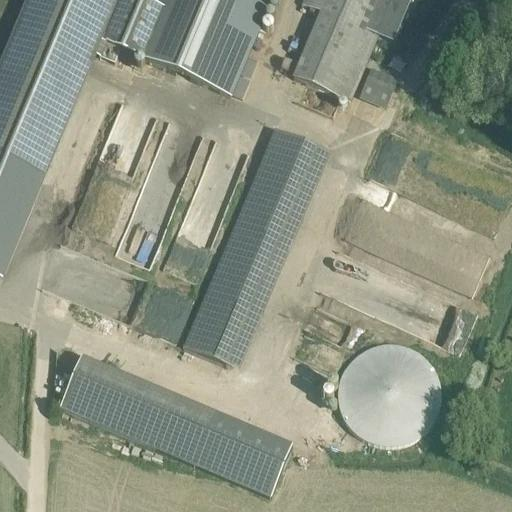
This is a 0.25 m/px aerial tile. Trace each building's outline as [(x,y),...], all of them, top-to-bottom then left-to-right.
[(27,0),(0,66),(0,282),(3,284),(4,284),(17,252),(46,182),(97,60),(115,68),(121,54),(127,56),(148,5),(135,0),(27,0)] [(150,0),(148,5),(127,56),(230,99),(271,0),(150,0)] [(320,17),(293,81),(351,105),(362,79),(393,0),(306,0),(302,10),(320,17)] [(371,72),(359,101),(386,112),(398,83),(371,72)] [(275,133),(184,349),(229,368),(319,152),(275,133)] [(339,440),(429,452),(441,360),(351,349),(339,440)] [(74,363),(53,415),(269,498),(289,445),(74,363)]
